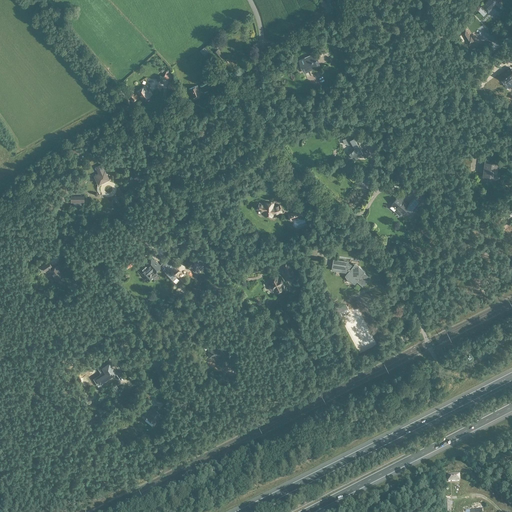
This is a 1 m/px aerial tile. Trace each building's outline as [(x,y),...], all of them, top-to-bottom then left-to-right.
[(332,0),(325,0),(331,10),(336,7),(332,0)] [(407,0),(404,3),(410,10),(414,7),(407,0)] [(487,0),(478,10),(484,16),(494,6),(496,7),(495,8),(497,10),(498,9),(501,12),(504,8),(498,2),(496,0),(487,0)] [(465,29),(460,32),(465,39),(470,36),(465,29)] [(200,51),(211,62),(215,58),(204,47),(200,51)] [(218,49),(214,52),(222,63),(223,62),(225,66),(224,67),(228,72),(231,70),(232,70),(233,70),(234,69),(234,68),(234,67),(227,59),(226,60),(218,49)] [(305,71),(319,65),(314,54),(300,60),(305,71)] [(511,70),(509,67),(505,70),(506,70),(503,72),(499,74),(505,82),(511,77),(511,70)] [(168,87),(174,90),(177,85),(176,84),(177,82),(173,80),(172,82),(171,82),(168,87)] [(204,84),(202,85),(204,90),(211,87),(216,86),(220,84),(215,80),(207,83),(206,81),(204,82),(204,84)] [(201,89),(199,89),(198,85),(189,89),(193,98),(196,97),(195,96),(202,93),(201,89)] [(133,94),(129,96),(133,101),(137,99),(136,99),(140,96),(141,99),(143,101),(150,96),(152,95),(150,91),(148,92),(145,87),(137,92),(138,93),(134,95),(133,94)] [(358,157),(364,157),(364,158),(367,156),(366,153),(364,155),(362,152),(363,152),(358,144),(359,143),(357,140),(356,141),(354,137),(350,140),(349,137),(343,139),(344,144),(346,143),(348,145),(352,144),(355,148),(351,152),(352,152),(350,154),(354,158),(357,158),(358,157)] [(485,162),(484,171),(485,171),(484,176),(488,177),(490,176),(494,176),(494,172),(496,172),(496,168),(497,168),(498,163),(485,162)] [(102,164),(96,167),(99,173),(95,175),(99,184),(109,179),(105,170),(102,164)] [(363,183),(367,178),(356,169),(353,173),(361,179),(359,181),(363,183)] [(396,183),(400,187),(405,182),(401,177),(396,183)] [(398,196),(392,204),(392,205),(397,208),(394,211),(399,216),(402,213),(407,208),(411,211),(413,209),(419,201),(414,198),(410,203),(410,202),(408,204),(398,196)] [(273,214),(275,213),(282,211),(280,205),(274,207),(273,207),(273,203),(265,202),(264,204),(259,202),(256,209),(262,211),(264,211),(264,215),(273,216),(273,214)] [(290,221),(303,216),(301,211),(293,214),(288,216),(290,221)] [(317,257),(319,245),(311,244),(309,256),(317,257)] [(193,271),(200,264),(193,256),(185,262),(193,271)] [(131,257),(123,261),(125,264),(128,268),(135,264),(133,260),(131,257)] [(153,258),(140,270),(148,280),(152,277),(151,276),(151,274),(154,271),(155,272),(155,271),(160,267),(173,281),(173,280),(176,277),(174,274),(179,269),(179,270),(180,270),(169,258),(163,264),(162,262),(159,265),(153,258)] [(363,273),(364,271),(359,267),(357,268),(354,266),(353,267),(349,264),(347,264),(347,262),(334,260),(332,270),(346,272),(346,271),(347,271),(348,272),(346,275),(348,277),(349,279),(351,280),(353,281),(355,282),(356,281),(363,286),(369,278),(363,273)] [(288,261),(282,264),(286,272),(286,271),(288,275),(294,272),(288,261)] [(64,276),(57,266),(53,269),(52,267),(49,262),(42,266),(46,271),(49,269),(57,281),(64,276)] [(278,275),(269,279),(271,282),(274,289),(276,293),(277,292),(278,294),(279,294),(281,293),(282,292),(281,290),(285,289),(283,285),(285,285),(285,283),(281,275),(278,277),(278,275)] [(340,307),(336,309),(340,316),(350,312),(346,304),(340,307)] [(329,327),(335,335),(339,332),(333,324),(329,327)] [(228,365),(227,347),(209,349),(209,357),(219,356),(220,365),(228,365)] [(116,373),(109,363),(102,367),(106,373),(97,379),(100,384),(116,373)] [(155,423),(162,415),(151,406),(148,409),(151,412),(146,417),(147,418),(148,417),(155,423)] [(164,445),(158,443),(156,449),(158,450),(158,451),(162,452),(162,451),(164,451),(165,448),(163,448),(164,445)]
